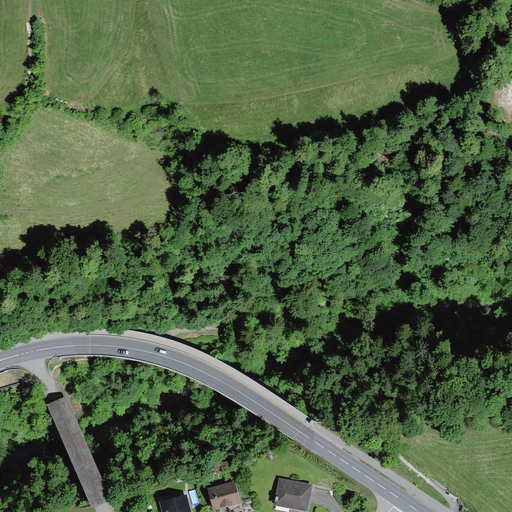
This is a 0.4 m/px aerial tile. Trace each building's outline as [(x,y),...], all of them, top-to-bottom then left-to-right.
[(274,451),(266,454),(269,460),(276,457),(274,451)] [(214,469),(206,471),(207,475),(252,466),(250,457),(221,463),(221,464),(214,466),(214,469)] [(307,511),(313,485),(279,479),(274,507),(301,511),(307,511)] [(234,484),(208,490),(213,511),(214,511),(228,509),(228,511),(240,511),(242,511),(234,484)] [(191,511),(187,496),(160,504),(161,511),(191,511)]
